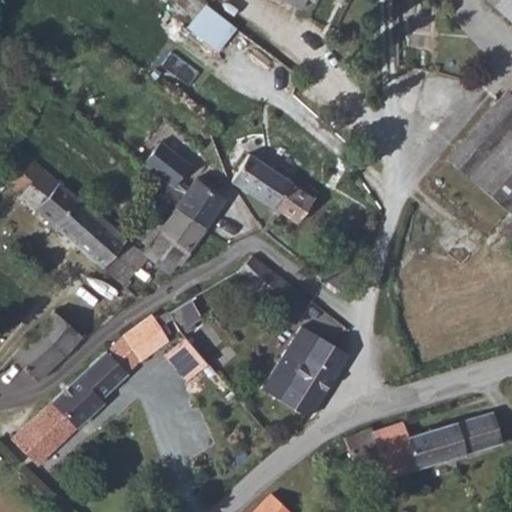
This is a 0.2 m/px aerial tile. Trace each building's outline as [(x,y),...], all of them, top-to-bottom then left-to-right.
[(273,0),(292,9),(296,0),(273,0)] [(511,0),(488,0),(511,19),(511,0)] [(229,23),(201,2),(184,26),(212,47),(229,23)] [(511,85),(450,157),(440,173),(459,191),(471,176),(511,126),(511,85)] [(511,126),(471,176),(508,209),(511,204),(511,126)] [(312,197),(247,151),(228,179),(295,222),(312,197)] [(30,155),(30,156),(8,178),(20,190),(17,194),(99,266),(124,237),(30,155)] [(178,206),(206,226),(226,197),(186,168),(163,197),(178,206)] [(508,209),(471,176),(459,191),(495,225),(508,209)] [(163,197),(156,191),(124,237),(133,245),(141,252),(144,249),(178,206),(163,197)] [(177,266),(206,226),(178,206),(144,249),(158,261),(163,255),(177,266)] [(124,237),(99,266),(125,285),(134,275),(124,267),(133,254),(128,250),(133,245),(124,237)] [(233,270),(262,297),(286,273),(281,269),(251,253),(234,270),(233,270)] [(285,318),(309,291),(286,273),(262,297),(285,318)] [(182,290),(167,301),(179,314),(173,320),(177,325),(197,307),(182,290)] [(0,363),(0,373),(11,382),(32,379),(79,334),(50,311),(0,363)] [(124,330),(9,437),(34,462),(48,450),(101,402),(96,396),(142,351),(166,336),(152,317),(155,314),(153,311),(124,330)] [(304,417),(344,354),(300,325),(257,384),(304,417)] [(185,377),(206,357),(184,333),(163,353),(185,377)] [(358,432),(346,438),(359,467),(368,465),(384,459),(391,476),(504,437),(492,406),(406,433),(402,418),(358,432)] [(272,491),(250,511),(294,511),(295,511),(272,491)]
